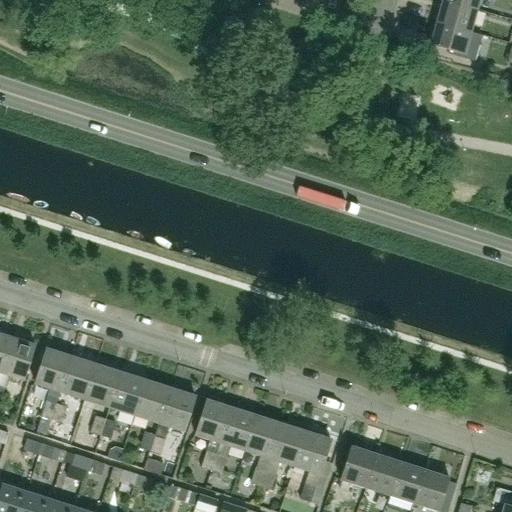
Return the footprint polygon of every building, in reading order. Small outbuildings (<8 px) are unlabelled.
[(442,0),(443,1),(478,11),(480,0),(442,0)] [(478,11),(443,1),(436,23),(471,32),(478,11)] [(482,35),(471,32),(436,23),(430,45),(465,55),(468,43),(479,46),(482,35)] [(0,364),(9,336),(0,333),(0,364)] [(9,336),(0,364),(0,371),(8,375),(25,380),(36,345),(9,336)] [(47,349),(36,384),(60,392),(71,356),(47,349)] [(71,356),(60,392),(84,399),(95,364),(71,356)] [(95,364),(84,399),(108,407),(120,372),(95,364)] [(134,415),(145,380),(120,372),(108,407),(134,415)] [(145,380),(134,415),(158,423),(170,388),(145,380)] [(158,423),(155,435),(154,435),(149,451),(160,455),(169,426),(184,431),(196,396),(170,388),(158,423)] [(45,400),(40,416),(51,420),(56,403),(46,400),(45,400)] [(205,451),(200,468),(210,470),(231,408),(206,400),(195,435),(209,440),(205,451)] [(56,403),(51,420),(61,423),(66,407),(56,403)] [(226,458),(230,446),(245,451),(256,416),(231,408),(210,470),(218,473),(221,474),(227,458),(226,458)] [(48,429),(51,420),(40,416),(37,425),(48,429)] [(90,432),(100,435),(105,419),(95,416),(90,432)] [(260,456),(256,467),(255,467),(250,484),(261,487),(281,424),(256,416),(245,451),(260,456)] [(111,439),(116,423),(105,419),(100,435),(111,439)] [(281,424),(261,487),(271,490),(276,474),(280,462),(295,467),(306,432),(281,424)] [(149,451),(154,435),(144,432),(139,448),(149,451)] [(299,499),(310,503),(318,505),(327,477),(320,475),(331,439),(306,432),(295,467),(308,471),(305,483),(304,483),(299,499)] [(38,455),(42,444),(27,439),(23,450),(38,455)] [(42,444),(38,455),(55,461),(59,449),(42,444)] [(365,487),(375,453),(351,446),(340,480),(365,487)] [(389,495),(399,461),(375,453),(365,487),(389,495)] [(86,471),(90,459),(74,454),(71,466),(86,471)] [(90,459),(86,471),(101,476),(105,464),(90,459)] [(164,464),(157,462),(148,459),(145,469),(162,474),(164,464)] [(399,461),(389,495),(413,502),(424,468),(399,461)] [(424,468),(413,502),(440,510),(450,476),(424,468)] [(134,486),(138,475),(121,469),(118,481),(134,486)] [(138,475),(134,486),(149,491),(153,479),(138,475)] [(0,511),(19,511),(26,491),(2,483),(0,490),(0,511)] [(168,491),(167,497),(180,501),(184,489),(171,485),(168,491)] [(511,511),(511,491),(496,488),(493,501),(505,505),(502,511),(511,511)] [(180,501),(195,506),(199,494),(184,489),(180,501)] [(26,491),(19,511),(46,511),(50,499),(26,491)] [(201,511),(213,511),(217,500),(199,494),(195,506),(194,510),(201,511)] [(50,499),(46,511),(72,511),(74,506),(50,499)] [(224,502),(220,511),(245,511),(247,510),(224,502)]
